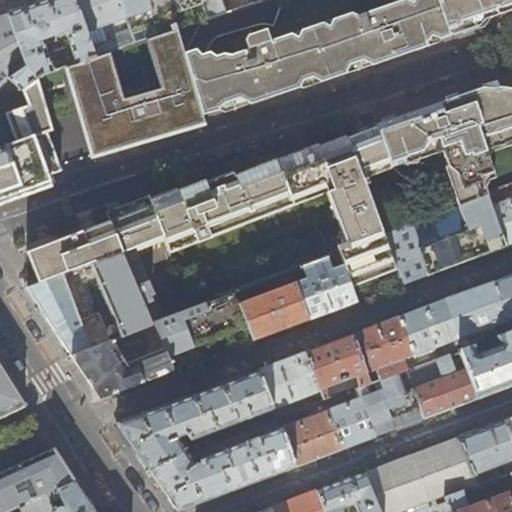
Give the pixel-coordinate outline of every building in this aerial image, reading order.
[(64,67),(93,57),(74,0),(49,0),(43,2),(7,15),(24,66),(7,78),(19,90),(37,78),(42,75),(64,67)] [(132,44),(116,0),(74,0),(93,57),(118,49),(120,48),(132,44)] [(208,18),(202,0),(116,0),(132,44),(140,41),(143,40),(176,29),(208,18)] [(427,46),(426,42),(464,29),(463,25),(478,20),(483,12),(494,9),(511,2),(511,0),(413,0),(413,2),(408,0),(397,0),(357,14),(350,12),(333,18),(329,25),(320,22),(300,29),(297,36),(291,32),(270,40),(266,28),(233,39),(237,51),(229,54),(222,52),(215,55),(209,51),(201,54),(195,48),(183,51),(202,114),(208,112),(219,108),(219,106),(224,101),(240,96),(251,103),(257,101),(300,87),(301,84),(317,78),(320,81),(346,72),(349,64),(362,60),(373,64),(392,58),(427,46)] [(202,0),(208,18),(222,13),(217,0),(202,0)] [(0,87),(6,79),(7,78),(24,66),(7,15),(0,17),(0,87)] [(93,57),(64,67),(92,157),(205,123),(202,114),(183,51),(176,29),(143,40),(164,111),(139,117),(118,49),(93,57)] [(135,50),(140,41),(132,44),(120,48),(131,51),(135,50)] [(0,138),(9,163),(0,166),(0,198),(59,171),(58,165),(47,133),(50,131),(37,78),(19,90),(7,78),(6,79),(0,87),(0,138)] [(511,90),(510,91),(498,89),(493,91),(481,89),(467,94),(456,98),(444,102),(398,118),(392,121),(380,125),(376,126),(376,127),(390,168),(402,164),(407,158),(419,162),(441,154),(446,170),(456,177),(452,186),(455,194),(453,200),(456,209),(487,197),(483,185),(495,181),(486,154),(511,145),(511,90)] [(339,253),(338,255),(347,280),(372,271),(395,263),(384,236),(383,237),(362,182),(391,171),(390,168),(376,127),(346,140),(345,138),(337,140),(317,148),(317,146),(276,162),(275,160),(250,170),(234,176),(232,173),(205,184),(204,182),(174,194),(173,191),(148,199),(148,196),(138,200),(106,212),(110,221),(54,243),(27,253),(28,257),(39,285),(134,252),(135,254),(164,243),(169,255),(323,197),(323,196),(327,195),(346,244),(337,248),(339,253)] [(0,166),(9,163),(0,138),(0,166)] [(511,187),(500,192),(504,202),(496,205),(493,195),(487,197),(504,246),(511,243),(511,187)] [(454,265),(504,246),(487,197),(456,209),(384,236),(395,263),(403,284),(412,281),(454,265)] [(120,338),(154,324),(145,304),(155,300),(135,254),(134,252),(39,285),(27,288),(52,327),(71,357),(111,341),(108,333),(117,330),(120,338)] [(347,280),(338,255),(292,272),(309,319),(333,310),(355,302),(347,280)] [(309,319),(292,272),(283,275),(287,286),(239,304),(253,340),(281,330),(309,319)] [(511,274),(493,282),(507,320),(511,317),(511,274)] [(511,331),(507,321),(507,320),(493,282),(470,291),(444,301),(463,348),(472,345),(496,336),(511,331)] [(235,294),(154,324),(167,356),(193,346),(218,335),(224,333),(226,336),(229,335),(233,348),(253,340),(239,304),(235,294)] [(463,348),(444,301),(422,309),(398,318),(416,366),(435,359),(431,348),(440,345),(444,356),(458,350),(463,348)] [(416,366),(398,318),(374,327),(352,335),(366,373),(376,370),(379,380),(406,370),(416,366)] [(167,356),(154,324),(120,338),(111,341),(71,357),(74,362),(99,398),(136,384),(174,370),(167,356)] [(511,385),(511,333),(511,331),(496,336),(500,345),(475,354),(472,345),(463,348),(458,350),(477,399),(500,390),(511,385)] [(366,373),(352,335),(326,345),(305,353),(319,392),(323,401),(328,399),(324,388),(355,377),(358,388),(369,383),(366,373)] [(477,399),(458,350),(444,356),(435,359),(416,366),(406,370),(422,419),(450,408),(477,399)] [(319,392),(305,353),(280,362),(258,370),(272,409),(276,419),(295,411),(291,401),(319,392)] [(15,390),(0,365),(0,418),(26,406),(15,390)] [(272,409),(258,370),(222,384),(147,412),(116,423),(137,453),(150,471),(167,459),(168,460),(183,450),(175,438),(184,434),(188,440),(272,409)] [(422,419),(406,370),(379,380),(369,383),(358,388),(355,389),(359,398),(374,437),(401,427),(422,419)] [(374,437),(359,398),(332,408),(328,399),(323,401),(326,410),(341,450),(351,446),(374,437)] [(341,450),(326,410),(304,419),(301,409),(295,411),(276,419),(279,428),(294,467),(316,459),(341,450)] [(511,416),(501,421),(511,445),(511,416)] [(511,472),(511,445),(501,421),(483,428),(457,437),(475,486),(478,485),(483,483),(486,482),(500,477),(496,466),(503,464),(506,475),(510,473),(511,472)] [(294,467),(279,428),(201,458),(196,458),(190,460),(183,450),(168,460),(167,459),(150,471),(166,494),(177,511),(209,499),(252,483),(277,474),(294,467)] [(449,511),(444,498),(461,492),(475,486),(457,437),(431,447),(391,462),(363,473),(377,511),(449,511)] [(0,511),(6,511),(74,483),(62,465),(52,448),(19,463),(0,471),(0,511)] [(511,511),(511,472),(510,473),(511,478),(511,491),(466,508),(461,492),(444,498),(449,511),(511,511)] [(316,490),(323,511),(377,511),(363,473),(339,482),(316,490)] [(94,511),(74,483),(6,511),(94,511)] [(323,511),(316,490),(293,499),(270,507),(271,511),(323,511)]
